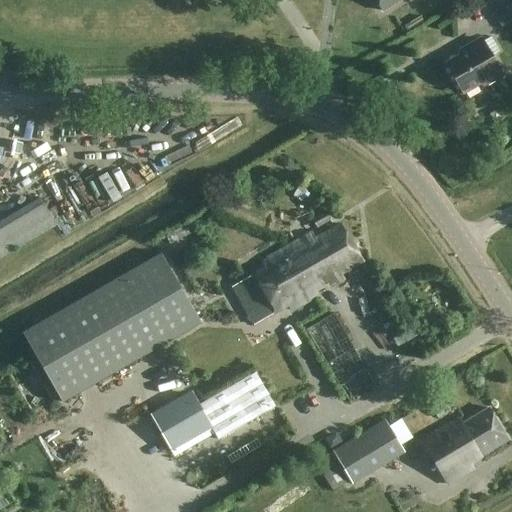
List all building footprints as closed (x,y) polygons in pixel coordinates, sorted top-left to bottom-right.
[(374,0),(382,12),(399,0),(408,0),(409,1),(409,0),(374,0)] [(483,85),(500,75),(480,40),(463,50),(465,53),(446,64),(462,92),(481,81),(483,85)] [(0,258),(56,227),(40,197),(0,220),(0,258)] [(316,229),(331,220),(326,211),(312,219),(316,229)] [(244,280),(250,290),(238,299),(255,325),(266,318),(287,305),(290,311),(317,296),(313,290),(328,281),(331,287),(343,280),(339,274),(362,261),(340,225),(314,240),(311,233),(261,262),(264,268),(244,280)] [(62,403),(201,324),(160,253),(21,332),(62,403)] [(348,404),(376,388),(333,313),(304,329),(348,404)] [(187,394),(151,415),(175,456),(214,434),(197,405),(194,407),(187,394)] [(469,463),(507,440),(488,408),(461,425),(458,419),(420,442),(446,485),(473,469),(469,463)] [(332,452),(316,462),(332,490),(349,480),(351,484),(404,452),(400,446),(411,439),(399,419),(387,426),(384,421),(332,452)] [(7,487),(0,490),(0,506),(14,498),(7,487)]
